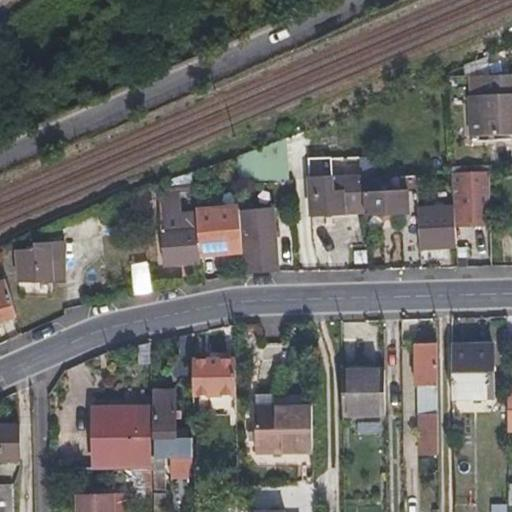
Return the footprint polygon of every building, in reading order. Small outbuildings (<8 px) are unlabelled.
[(471,97),(471,116),(472,135),(511,134),(511,74),(482,76),(482,96),(471,97)] [(286,147),(238,148),(239,180),(287,179),(286,147)] [(462,200),(459,200),(457,200),(457,209),(463,208),(463,224),(490,223),(490,171),(461,172),(462,200)] [(362,177),(309,180),(311,216),(363,214),(363,196),(362,186),(362,177)] [(237,183),(237,190),(238,197),(294,194),(293,181),(237,183)] [(407,213),(407,202),(406,191),(378,192),(378,185),(362,186),(363,196),(363,214),(363,215),(407,213)] [(198,259),(198,255),(196,229),(180,230),(179,189),(157,189),(159,223),(162,262),(198,259)] [(455,247),(454,227),(453,208),(418,209),(419,248),(455,247)] [(242,251),(240,218),(239,209),(195,214),(196,229),(198,255),(242,251)] [(240,218),(242,251),(244,275),(277,273),(273,216),(240,218)] [(64,243),(51,244),(37,244),(37,249),(18,249),(18,282),(64,282),(64,243)] [(5,279),(0,280),(0,320),(16,316),(5,279)] [(413,345),(413,366),(413,386),(416,386),(417,454),(436,454),(434,345),(413,345)] [(450,398),(470,398),(491,398),(488,346),(449,346),(450,398)] [(191,400),(213,400),(234,400),(234,359),(191,360),(191,400)] [(336,373),(336,395),(337,418),(383,417),(382,372),(336,373)] [(271,397),(271,391),(271,385),(253,386),(253,422),(253,432),(253,438),(311,437),(310,396),(271,397)] [(154,458),(150,458),(150,472),(151,492),(153,492),(163,492),(163,468),(160,468),(160,459),(189,457),(189,439),(173,439),(172,393),(153,394),(154,458)] [(91,441),(150,440),(150,407),(91,408),(91,441)] [(450,430),(454,430),(458,430),(458,418),(450,418),(450,430)] [(0,459),(2,460),(20,459),(19,427),(0,426),(0,459)] [(91,470),(135,472),(134,450),(150,450),(150,440),(91,441),(91,470)] [(135,472),(150,472),(150,458),(150,450),(134,450),(135,472)] [(125,511),(125,473),(89,474),(89,511),(125,511)] [(0,511),(11,511),(11,490),(0,490),(0,511)] [(168,511),(168,492),(163,492),(153,492),(153,511),(168,511)]
